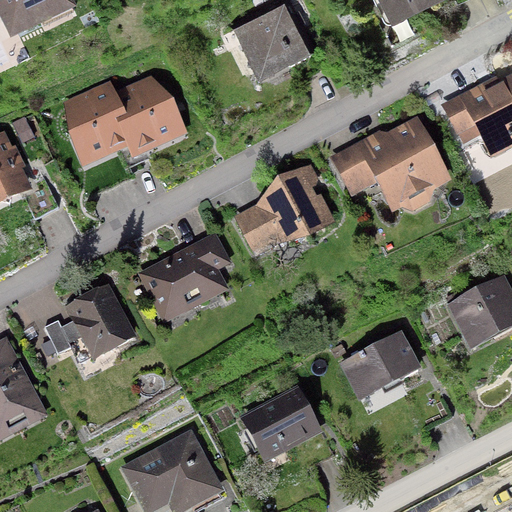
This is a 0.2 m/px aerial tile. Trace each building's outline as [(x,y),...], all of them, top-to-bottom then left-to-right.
[(77,10),(72,0),(0,0),(0,19),(10,41),(77,10)] [(386,0),(395,18),(430,0),(386,0)] [(233,33),(258,84),(309,59),(284,8),(233,33)] [(497,78),(441,106),(461,147),(479,138),(491,161),(511,150),(511,75),(499,82),(497,78)] [(115,93),(110,82),(64,103),(69,138),(82,169),(125,151),(128,149),(133,161),(142,157),(187,135),(173,104),(151,78),(115,93)] [(379,132),(330,158),(351,198),(377,185),(392,214),(402,209),(412,213),(430,203),(435,192),(452,183),(417,118),(387,134),(379,132)] [(24,145),(35,139),(25,119),(13,125),(24,145)] [(22,170),(26,168),(15,147),(12,148),(5,133),(0,135),(0,206),(33,191),(22,170)] [(257,206),(235,218),(255,257),(278,246),(310,239),(334,224),(321,196),(316,199),(313,191),(316,189),(319,180),(312,166),(277,180),(257,206)] [(231,265),(215,234),(138,275),(164,325),(229,292),(219,271),(231,265)] [(471,352),(511,329),(511,290),(505,276),(460,300),(457,294),(445,300),(448,306),(447,307),(471,352)] [(109,285),(65,308),(73,322),(92,359),(93,362),(137,340),(109,285)] [(62,328),(58,321),(44,328),(50,341),(41,346),(47,358),(56,353),(57,356),(69,350),(78,366),(92,359),(73,322),(62,328)] [(421,370),(402,333),(339,366),(358,403),(383,391),(389,402),(406,393),(400,381),(421,370)] [(0,444),(49,417),(6,338),(0,341),(0,444)] [(239,419),(265,465),(323,433),(298,387),(239,419)] [(416,407),(428,430),(454,417),(442,394),(416,407)] [(156,511),(168,506),(171,511),(188,511),(224,493),(191,431),(121,469),(143,511),(156,511)]
